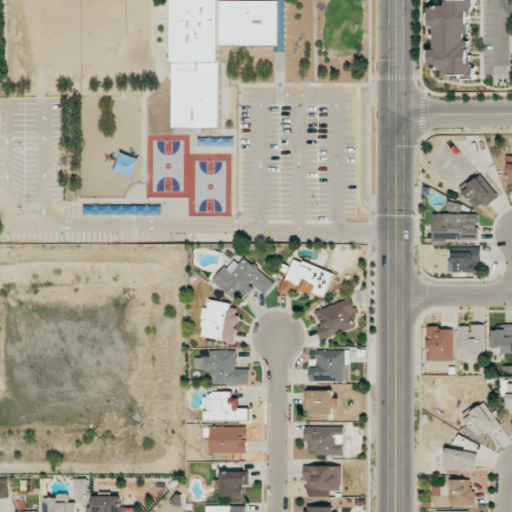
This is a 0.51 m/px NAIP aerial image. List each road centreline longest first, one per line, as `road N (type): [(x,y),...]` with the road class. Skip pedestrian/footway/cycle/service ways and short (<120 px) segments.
road 1 (tertiary): [(398,116),(396,511)]
road 2 (residential): [(277,337),(275,511)]
